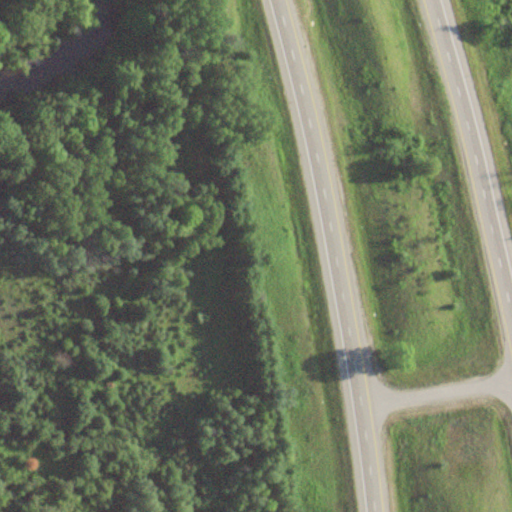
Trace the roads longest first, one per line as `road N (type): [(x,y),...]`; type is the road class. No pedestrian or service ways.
road 1 (motorway): [(277,0),(329,228),(372,511)]
road 2 (motorway): [(511,325),(432,0)]
